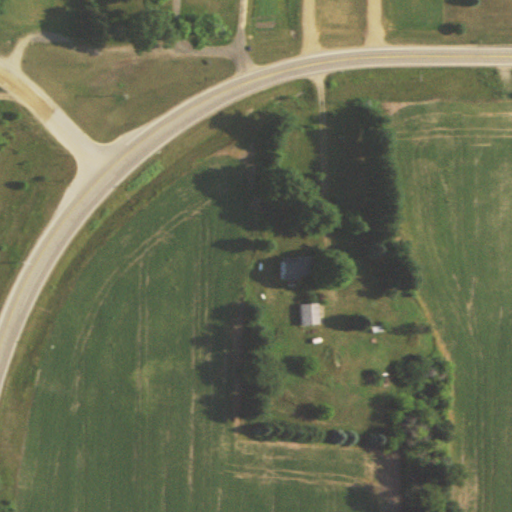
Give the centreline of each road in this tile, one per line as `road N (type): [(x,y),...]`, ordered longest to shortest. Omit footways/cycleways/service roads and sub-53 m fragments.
road 1 (secondary): [(107,172),(166,125),(265,75),(385,56),(511,56)]
road 2 (secondary): [(0,338),(31,265),(107,172)]
road 3 (residential): [(107,172),(0,74)]
